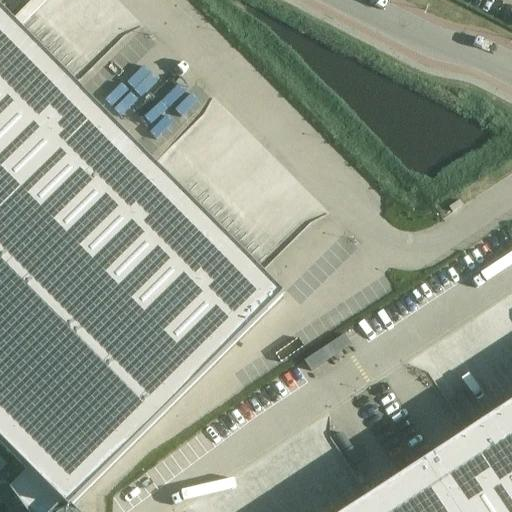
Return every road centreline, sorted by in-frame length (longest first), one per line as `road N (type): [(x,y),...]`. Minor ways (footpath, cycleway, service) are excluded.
road 1 (unknown): [(148,511),(217,457),(511,271)]
road 2 (unclassified): [(511,72),(347,0)]
